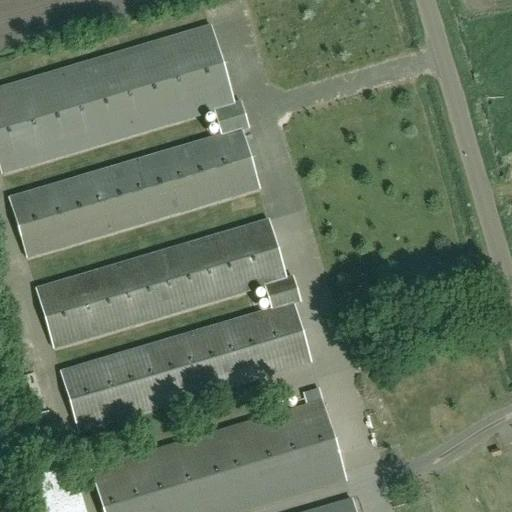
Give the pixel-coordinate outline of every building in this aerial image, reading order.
[(209,28),(0,91),(0,174),(1,177),(213,114),(220,137),(8,200),(26,260),(258,191),(240,132),(247,130),(239,103),(237,97),(231,99),(213,40),(209,28)] [(267,221),(35,291),(53,350),(264,287),(270,310),(59,373),(77,433),(310,364),(292,305),(299,303),(291,278),(285,280),(267,221)] [(241,511),(345,481),(321,403),(91,471),(103,511),(241,511)] [(55,471),(33,477),(38,493),(60,487),(55,471)] [(354,511),(351,501),(312,511),(354,511)]
